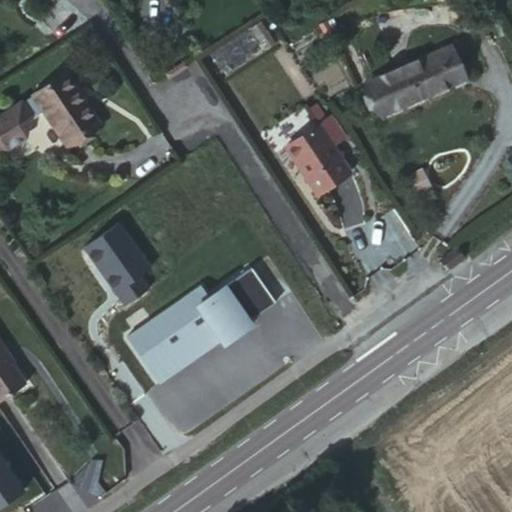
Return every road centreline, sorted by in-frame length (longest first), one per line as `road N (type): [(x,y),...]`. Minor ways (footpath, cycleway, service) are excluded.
road 1 (secondary): [(511,268),(171,511)]
road 2 (unknown): [(0,242),(151,471)]
